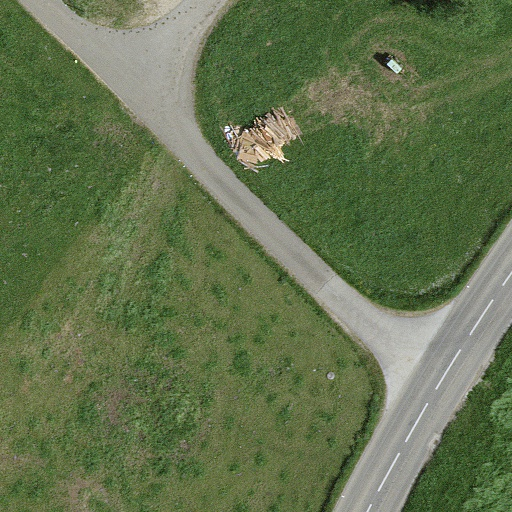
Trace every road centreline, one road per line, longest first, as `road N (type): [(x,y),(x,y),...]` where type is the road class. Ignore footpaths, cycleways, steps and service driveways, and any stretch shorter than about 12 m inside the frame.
road 1 (secondary): [(372,511),(432,393),(511,272)]
road 2 (track): [(132,85),(47,0)]
